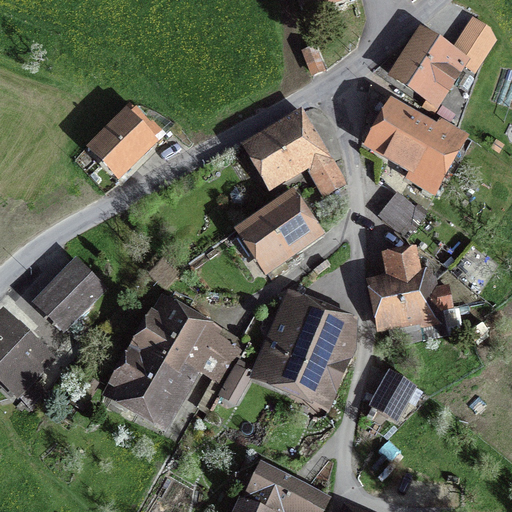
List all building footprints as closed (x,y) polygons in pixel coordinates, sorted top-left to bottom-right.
[(297,0),(301,9),(327,0),(297,0)] [(456,61),(465,66),(473,72),(493,41),(489,32),(474,23),(456,50),(461,53),(456,61)] [(439,107),(465,66),(456,61),(422,39),(396,80),(428,101),(424,107),(434,114),(439,107)] [(323,70),(316,51),(305,55),(313,74),(323,70)] [(434,196),(467,138),(441,124),(438,130),(418,118),(397,106),(374,147),(427,177),(421,188),(434,196)] [(161,132),(153,123),(149,126),(130,107),(122,115),(123,116),(92,147),(118,174),(161,132)] [(285,134),(254,153),(273,183),(304,164),(325,198),(345,186),(325,151),(319,141),(302,113),(280,126),(283,130),(285,134)] [(299,244),(318,230),(293,195),(260,218),(261,221),(244,232),(242,237),(243,239),(254,255),(260,255),(270,269),(301,247),(299,244)] [(401,197),(382,221),(405,240),(425,216),(401,197)] [(441,324),(438,311),(453,308),(448,286),(438,288),(435,277),(433,277),(432,270),(426,270),(418,271),(414,251),(386,257),(391,282),(386,284),(387,289),(377,291),(385,330),(419,323),(420,328),(441,324)] [(91,329),(78,316),(102,291),(76,266),(38,306),(64,331),(67,327),(80,340),(91,329)] [(329,312),(330,311),(298,298),(292,300),(274,338),(271,337),(255,372),(293,389),(330,405),(339,384),(354,349),(354,342),(322,329),(329,312)] [(196,372),(212,381),(223,387),(247,344),(241,341),(236,339),(229,351),(214,341),(218,335),(204,326),(207,321),(180,305),(176,311),(166,305),(138,354),(176,375),(182,363),(196,372)] [(18,396),(31,410),(46,395),(32,381),(50,362),(4,318),(0,322),(0,381),(17,397),(18,396)] [(139,413),(143,408),(149,412),(166,424),(196,372),(182,363),(176,375),(138,354),(118,389),(115,395),(139,413)] [(248,368),(239,363),(222,393),(236,401),(248,381),(246,375),(244,374),(248,368)] [(396,419),(413,388),(391,376),(374,406),(396,419)] [(71,402),(83,410),(98,386),(86,379),(71,402)] [(208,414),(223,387),(212,381),(197,408),(208,414)] [(284,511),(286,509),(298,485),(264,468),(247,504),(264,511),(284,511)] [(298,485),(286,509),(292,511),(319,511),(326,499),(298,485)] [(236,511),(264,511),(247,504),(242,502),(236,511)]
